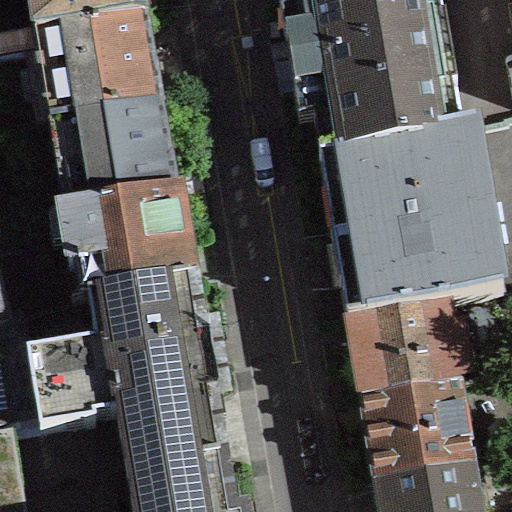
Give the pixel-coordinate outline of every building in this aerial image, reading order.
[(28,0),(35,38),(143,19),(144,19),(141,0),(28,0)] [(319,159),(320,163),(321,162),(420,146),(419,143),(448,137),(441,94),(457,91),(445,22),(443,22),(439,0),(293,0),(300,40),(288,42),(296,91),(308,89),(320,158),(319,159)] [(154,73),(153,73),(143,19),(35,38),(50,126),(158,108),(159,108),(154,73)] [(65,215),(175,197),(169,162),(168,162),(158,108),(50,126),(65,215)] [(349,323),(447,306),(503,294),(475,131),(448,137),(419,143),(420,146),(321,162),(349,323)] [(80,302),(88,301),(190,283),(175,197),(65,215),(60,216),(69,269),(72,272),(75,271),(80,302)] [(212,339),(199,341),(190,283),(88,301),(95,347),(30,359),(24,319),(6,324),(0,325),(0,426),(22,423),(37,420),(40,437),(96,427),(95,422),(116,418),(126,477),(220,461),(210,401),(222,398),(212,339)] [(362,403),(461,386),(447,306),(349,323),(362,403)] [(376,483),(473,466),(460,389),(461,389),(461,386),(362,403),(376,483)] [(0,511),(23,511),(11,436),(0,437),(0,511)] [(228,511),(220,461),(126,477),(132,511),(228,511)] [(480,511),(473,466),(376,483),(380,511),(480,511)]
